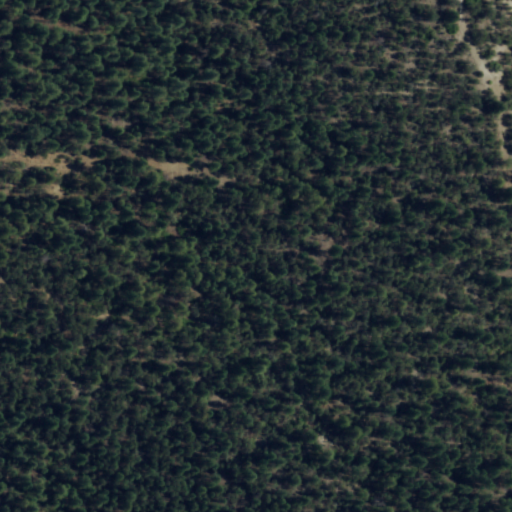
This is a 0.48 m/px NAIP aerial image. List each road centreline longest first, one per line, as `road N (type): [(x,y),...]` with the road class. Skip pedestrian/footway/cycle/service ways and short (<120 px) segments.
road 1 (track): [(511,299),(481,143),(412,0)]
road 2 (track): [(0,154),(255,176)]
